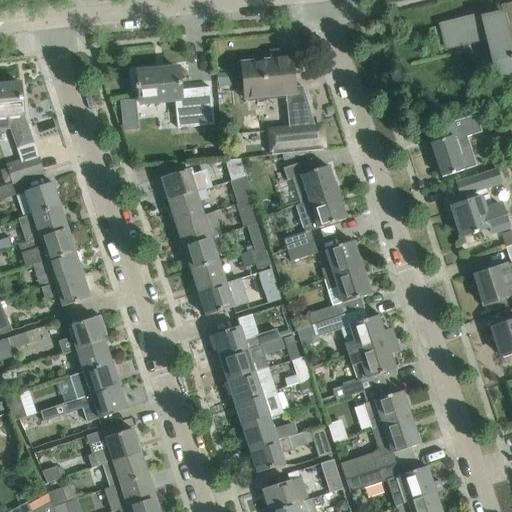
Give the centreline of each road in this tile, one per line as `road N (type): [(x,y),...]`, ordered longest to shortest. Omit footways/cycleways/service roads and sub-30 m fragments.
road 1 (residential): [(489,511),(320,0)]
road 2 (residential): [(205,511),(46,18)]
road 3 (residential): [(46,18),(228,0)]
